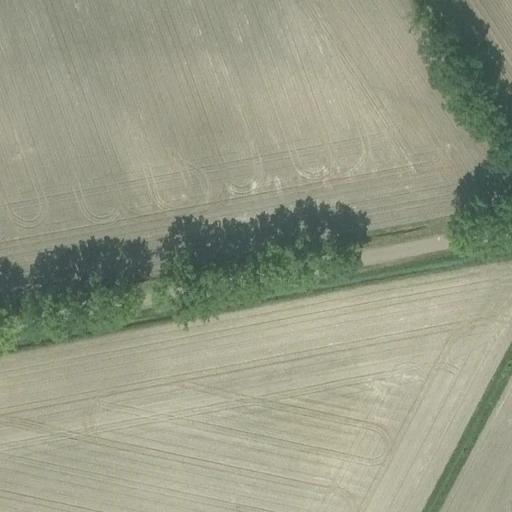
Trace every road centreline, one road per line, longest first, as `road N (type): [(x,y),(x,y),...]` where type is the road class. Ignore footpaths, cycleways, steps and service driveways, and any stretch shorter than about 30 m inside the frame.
road 1 (unclassified): [(0,341),(511,241)]
road 2 (track): [(511,144),(418,0)]
